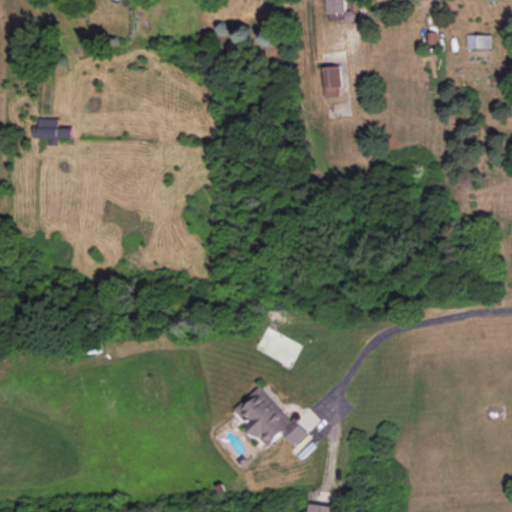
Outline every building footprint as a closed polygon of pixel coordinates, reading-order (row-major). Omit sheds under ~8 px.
[(326,0),(327,13),(346,12),(345,0),(326,0)] [(492,35),(468,35),(468,48),(492,48),(492,35)] [(324,96),(341,95),(340,66),(322,66),(324,96)] [(33,138),(50,138),(50,139),(73,139),(73,128),(58,128),(58,118),(39,118),(39,127),(34,127),(33,138)] [(296,445),(308,434),(262,385),(234,410),(268,447),(284,432),(296,445)]
